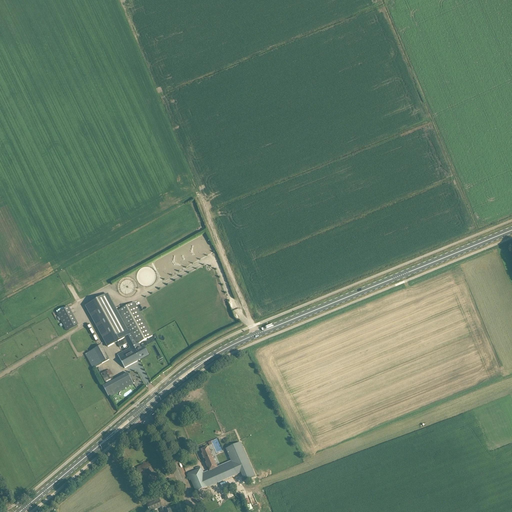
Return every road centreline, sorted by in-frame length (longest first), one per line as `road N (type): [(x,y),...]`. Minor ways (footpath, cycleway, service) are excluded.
road 1 (track): [(74,293),(195,220),(107,0)]
road 2 (track): [(120,0),(256,334)]
road 3 (primary): [(206,359),(511,230)]
